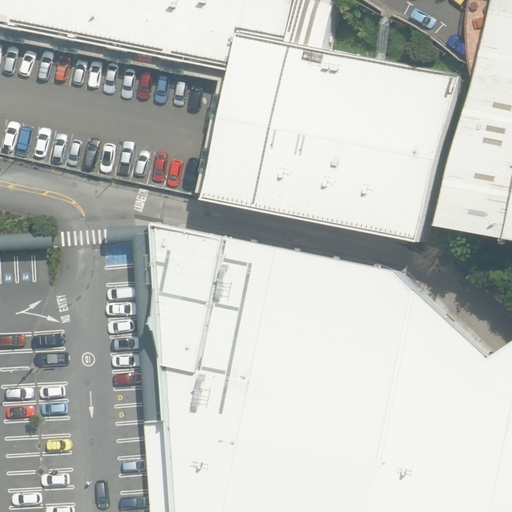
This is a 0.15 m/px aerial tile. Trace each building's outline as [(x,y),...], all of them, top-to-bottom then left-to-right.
[(0,0),(0,26),(231,75),(241,37),(293,49),(306,0),(0,0)] [(511,2),(497,0),(496,0),(452,224),(511,238),(511,2)] [(208,201),(425,243),(457,81),(245,43),(208,201)] [(511,511),(511,347),(497,357),(404,269),(160,221),(160,225),(172,418),(178,511),(511,511)] [(138,242),(148,420),(159,419),(172,418),(160,225),(114,227),(115,235),(116,244),(138,242)] [(0,251),(60,248),(59,239),(59,232),(0,235),(0,251)] [(178,511),(172,418),(159,419),(148,420),(154,511),(178,511)]
